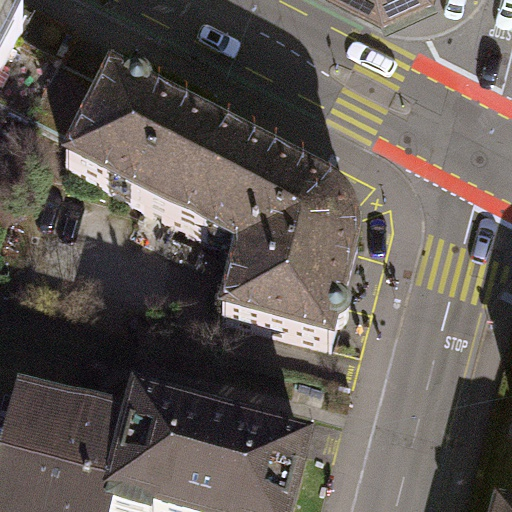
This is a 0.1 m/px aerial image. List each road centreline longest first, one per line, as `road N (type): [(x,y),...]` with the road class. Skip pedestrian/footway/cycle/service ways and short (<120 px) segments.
road 1 (residential): [(392,511),(485,156)]
road 2 (residential): [(183,0),(485,156)]
